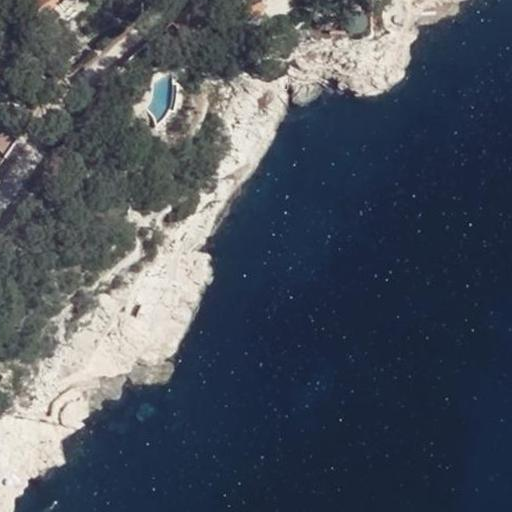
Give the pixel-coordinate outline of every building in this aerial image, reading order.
[(28,0),(38,11),(41,8),(50,0),(28,0)] [(62,0),(50,0),(41,8),(46,14),(62,0)] [(205,0),(199,0),(184,13),(194,25),(214,9),(205,0)] [(0,114),(0,149),(7,156),(23,131),(12,123),(0,114)] [(63,145),(38,181),(46,185),(69,150),(63,145)] [(148,193),(136,199),(141,211),(155,205),(162,199),(165,194),(167,191),(169,186),(174,167),(160,166),(160,169),(159,174),(158,178),(156,182),(154,186),(152,189),(148,193)] [(29,197),(0,237),(0,247),(7,253),(12,246),(13,248),(34,219),(32,216),(40,205),(29,197)] [(142,305),(130,301),(123,315),(137,320),(142,305)]
